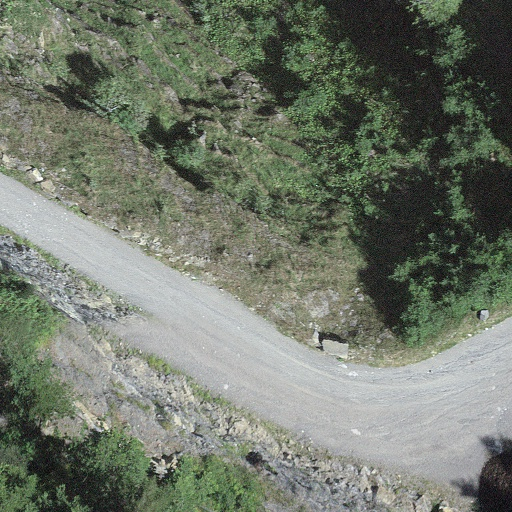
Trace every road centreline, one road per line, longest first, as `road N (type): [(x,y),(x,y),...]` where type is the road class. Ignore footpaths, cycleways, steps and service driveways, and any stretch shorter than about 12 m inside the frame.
road 1 (track): [(0,200),(266,355),(377,400),(452,398),(511,374)]
road 2 (track): [(182,511),(139,455),(0,367)]
